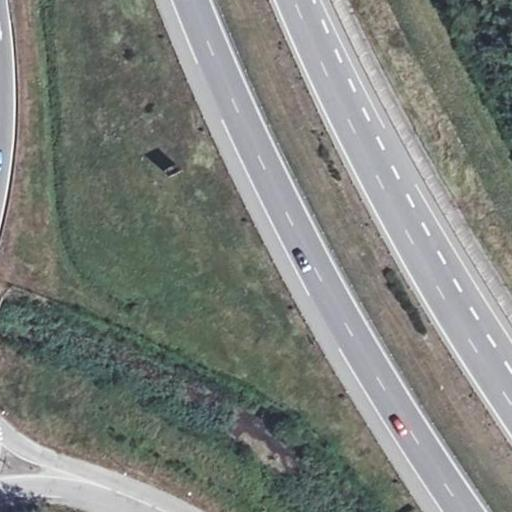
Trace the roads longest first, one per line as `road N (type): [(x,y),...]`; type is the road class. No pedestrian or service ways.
road 1 (motorway): [(189,0),(325,292),(463,511)]
road 2 (motorway): [(511,401),(428,268),(297,0)]
road 3 (motorway): [(0,12),(0,187)]
road 4 (tertiary): [(0,464),(118,493),(159,511)]
